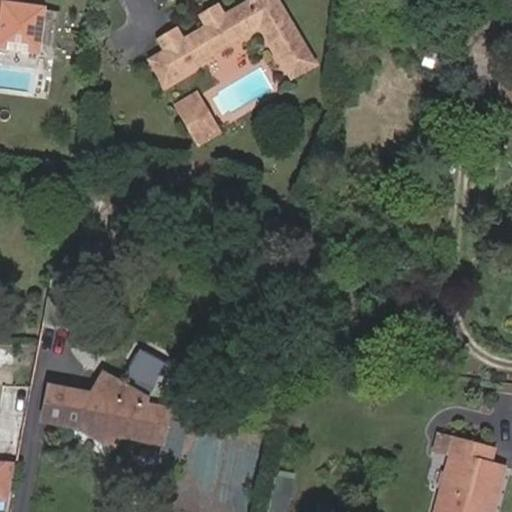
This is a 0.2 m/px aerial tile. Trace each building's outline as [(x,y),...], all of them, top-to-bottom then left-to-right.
[(0,0),(0,46),(38,51),(44,9),(6,4),(6,0),(0,0)] [(209,29),(181,44),(194,70),(265,33),(293,85),(319,73),(279,0),(263,0),(245,10),(242,4),(206,23),(209,29)] [(235,0),(203,17),(206,23),(242,4),(239,0),(235,0)] [(181,44),(168,50),(182,76),(194,70),(181,44)] [(182,76),(168,50),(149,60),(163,86),(182,76)] [(511,110),(511,82),(501,81),(497,108),(511,110)] [(220,135),(199,95),(178,106),(199,146),(220,135)] [(143,346),(128,370),(151,384),(165,359),(143,346)] [(141,406),(145,399),(105,375),(92,397),(50,389),(44,418),(44,419),(78,426),(124,434),(141,406)] [(165,442),(170,413),(171,412),(141,406),(124,434),(78,426),(116,448),(119,442),(137,453),(146,438),(165,442)] [(446,448),(448,440),(438,437),(434,452),(451,457),(452,450),(446,448)] [(488,511),(492,511),(503,469),(489,465),(492,451),(448,440),(446,448),(452,450),(451,457),(436,511),(476,511),(477,509),(488,511)] [(0,500),(8,501),(15,466),(0,465),(0,500)]
